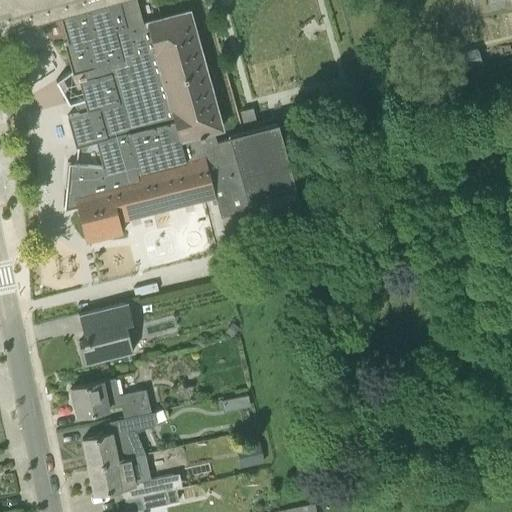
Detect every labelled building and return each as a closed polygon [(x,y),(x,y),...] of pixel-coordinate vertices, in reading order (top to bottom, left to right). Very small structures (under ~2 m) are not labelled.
[(0,0),(0,29),(87,6),(106,0),(0,0)] [(86,242),(122,232),(119,220),(215,196),(197,134),(213,130),(221,127),(189,10),(144,23),(137,0),(106,0),(87,6),(95,34),(84,37),(92,68),(95,67),(98,76),(80,82),(88,111),(67,116),(75,147),(96,141),(104,171),(109,169),(111,178),(53,192),(60,219),(78,214),(86,242)] [(440,54),(445,73),(481,63),(476,45),(440,54)] [(427,81),(443,77),(439,63),(411,70),(414,83),(427,79),(427,81)] [(252,107),(240,111),(243,124),(256,121),(252,107)] [(216,141),(213,130),(197,134),(215,196),(221,216),(249,208),(252,219),(316,201),(305,160),(289,165),(278,122),(229,136),(230,137),(216,141)] [(83,363),(132,351),(125,322),(132,320),(127,301),(78,313),(84,337),(82,338),(83,340),(78,341),(83,363)] [(239,327),(231,321),(224,331),(231,337),(239,327)] [(122,419),(146,414),(150,413),(145,389),(117,395),(113,378),(72,387),(78,415),(119,406),(122,419)] [(247,393),(221,398),(224,410),(250,404),(247,393)] [(146,414),(122,419),(106,423),(108,433),(82,438),(88,465),(116,459),(128,456),(142,453),(132,431),(152,421),(150,413),(146,414)] [(260,443),(236,448),(240,465),(263,460),(260,443)] [(128,456),(116,459),(88,465),(94,492),(112,488),(114,501),(123,499),(139,495),(176,487),(172,474),(148,480),(142,453),(128,456)] [(178,499),(176,487),(139,495),(142,507),(178,499)] [(315,511),(314,503),(267,511),(315,511)]
